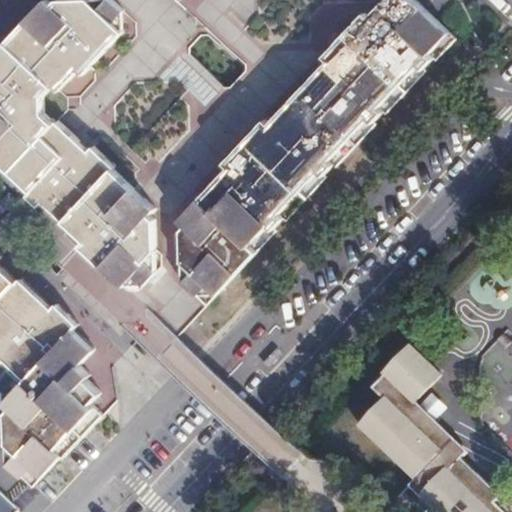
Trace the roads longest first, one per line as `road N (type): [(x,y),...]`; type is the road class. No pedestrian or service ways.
road 1 (residential): [(163,511),(511,146)]
road 2 (unknown): [(330,0),(175,157)]
